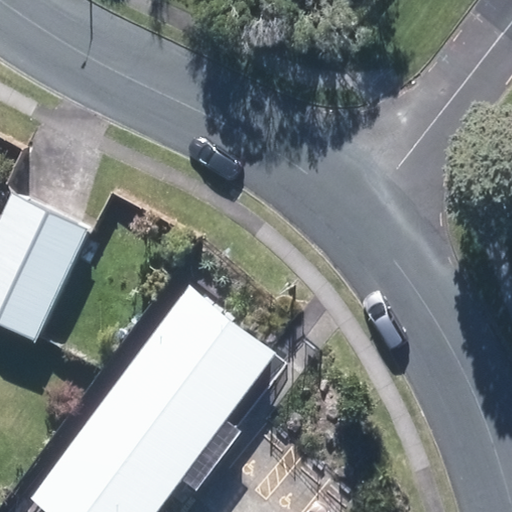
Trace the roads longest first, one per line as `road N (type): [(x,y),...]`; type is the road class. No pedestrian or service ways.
road 1 (residential): [(361,212),(265,145),(121,80),(11,0)]
road 2 (residential): [(510,511),(463,369),(361,212)]
road 3 (residential): [(361,212),(511,21)]
